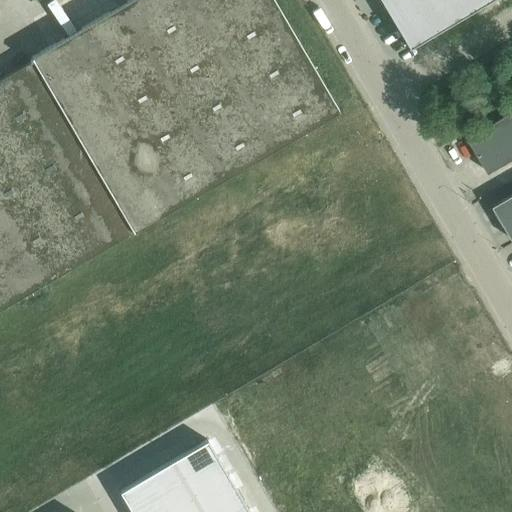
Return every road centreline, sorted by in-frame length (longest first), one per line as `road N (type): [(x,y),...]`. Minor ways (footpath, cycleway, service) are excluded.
road 1 (unclassified): [(511,310),(386,96)]
road 2 (unclassified): [(511,22),(386,96)]
